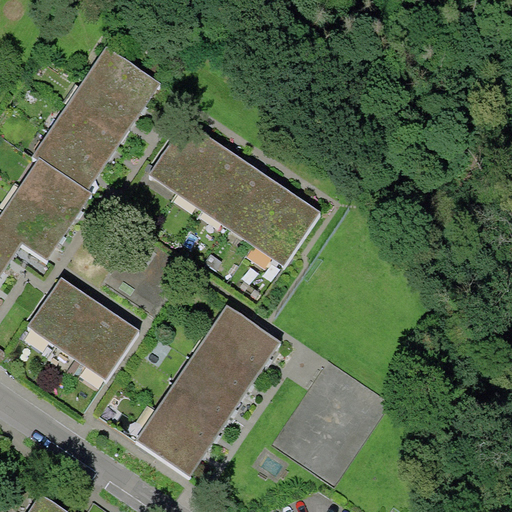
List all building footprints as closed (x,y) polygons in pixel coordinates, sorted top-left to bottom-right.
[(157,86),(102,50),(28,158),(35,162),(0,212),(0,273),(20,244),(45,261),(90,196),(85,192),(157,86)] [(150,179),(284,265),(319,216),(186,128),(150,179)] [(61,281),(28,330),(104,382),(138,334),(61,281)] [(278,345),(224,309),(134,441),(188,477),(278,345)] [(55,511),(39,501),(31,511),(55,511)]
